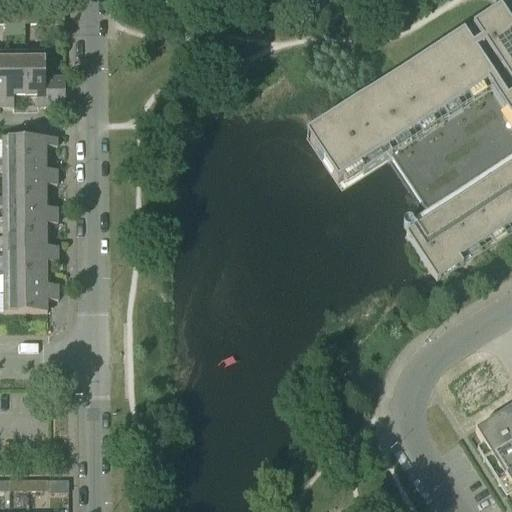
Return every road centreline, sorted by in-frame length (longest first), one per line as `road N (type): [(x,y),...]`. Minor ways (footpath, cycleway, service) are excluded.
road 1 (residential): [(86,360),(87,0)]
road 2 (unclassified): [(455,511),(407,435),(407,404),(418,376),(511,308)]
road 3 (residential): [(89,511),(86,360)]
